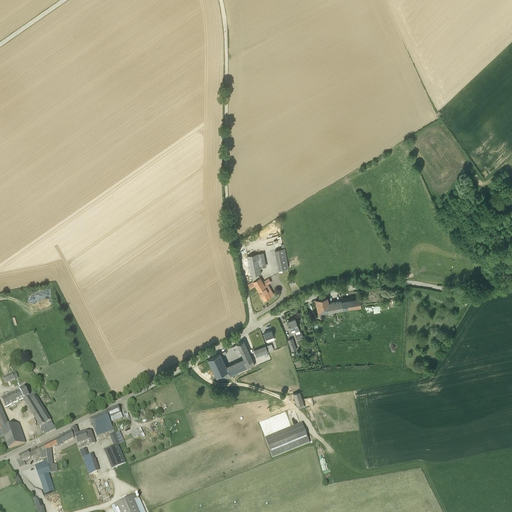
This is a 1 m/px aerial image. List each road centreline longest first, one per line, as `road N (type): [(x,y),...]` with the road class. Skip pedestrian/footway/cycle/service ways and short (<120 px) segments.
road 1 (tertiary): [(511,277),(467,292),(387,282),(312,296),(0,458)]
road 2 (track): [(220,0),(226,204),(254,326)]
